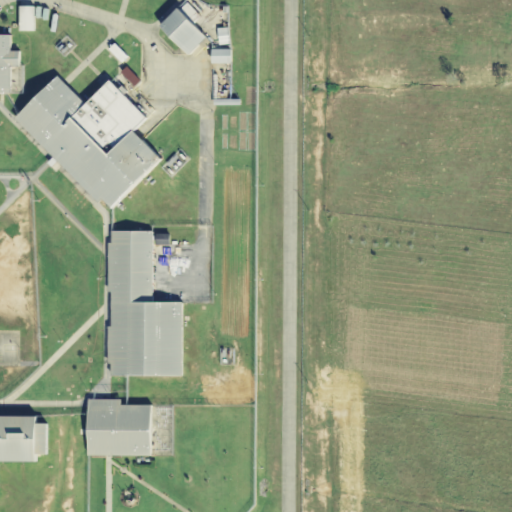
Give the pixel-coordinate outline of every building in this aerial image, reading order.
[(206,36),(191,21),(197,15),(184,2),(160,27),(188,55),(206,36)] [(0,93),(9,94),(9,67),(18,67),(18,51),(9,51),(9,35),(0,34),(0,93)] [(230,49),(210,49),(210,63),(230,63),(230,49)] [(14,119),(107,213),(161,159),(132,130),(145,117),(108,80),(84,104),(56,76),(14,119)] [(151,232),(108,232),(107,377),(180,377),(180,303),(151,303),(151,232)] [(119,400),(87,400),(87,457),(149,457),(149,406),(119,406),(119,400)] [(0,462),(35,463),(35,455),(44,455),(45,425),(35,425),(35,418),(0,417),(0,462)]
